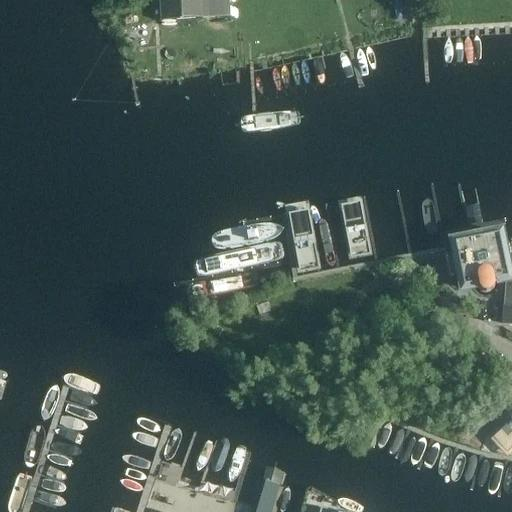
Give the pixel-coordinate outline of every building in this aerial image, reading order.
[(229,18),(227,0),(159,0),(160,22),(229,18)] [(117,136),(121,137),(123,136),(125,136),(173,126),(197,119),(198,119),(200,118),(202,116),(204,115),(205,113),(206,111),(206,110),(207,108),(207,107),(206,106),(206,105),(205,103),(204,103),(202,102),(199,101),(197,100),(195,100),(192,100),(168,104),(119,115),(117,115),(115,116),(113,118),(112,119),(110,120),(109,122),(108,124),(107,126),(106,128),(106,130),(108,132),(110,134),(112,135),(115,136),(117,136)] [(509,280),(499,233),(452,243),(462,290),(477,286),(478,288),(478,289),(480,291),(481,292),(482,292),(484,293),(485,293),(487,293),(489,292),(491,291),(492,289),(492,288),(493,287),(493,285),(493,283),(509,280)] [(511,306),(511,285),(505,285),(503,306),(511,306)] [(271,511),(274,503),(279,486),(265,483),(256,511),(271,511)]
